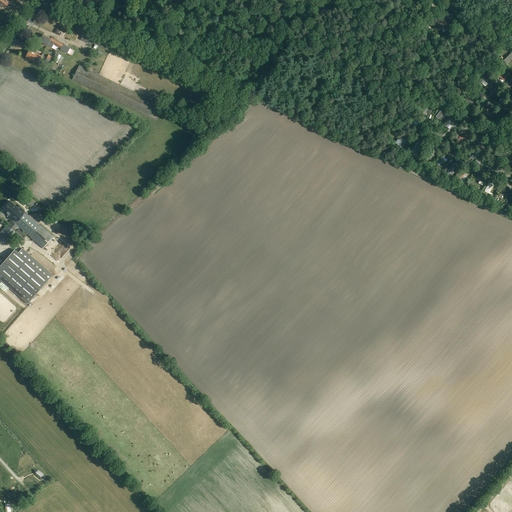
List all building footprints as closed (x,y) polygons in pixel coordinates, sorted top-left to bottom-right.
[(0,0),(0,5),(1,6),(2,6),(5,9),(10,3),(5,0),(0,0)] [(109,51),(114,41),(86,28),(83,36),(92,40),(91,42),(109,51)] [(40,41),(47,45),(51,47),(53,44),(61,49),(60,50),(67,53),(70,48),(63,44),(64,44),(51,37),(51,38),(49,37),(48,38),(43,35),(40,41)] [(120,55),(124,47),(123,46),(113,42),(112,45),(119,49),(117,53),(120,55)] [(29,50),(26,57),(34,61),(38,63),(40,59),(42,56),(35,52),(35,53),(29,50)] [(149,116),(156,103),(79,66),(72,79),(149,116)] [(503,81),(508,75),(500,69),(496,75),(503,81)] [(419,159),(423,161),(429,153),(426,150),(419,159)] [(454,179),(457,181),(463,172),(460,170),(454,179)] [(11,220),(0,233),(0,239),(5,244),(15,232),(23,239),(27,235),(42,248),(53,236),(19,206),(17,208),(10,202),(3,210),(11,216),(9,218),(11,220)] [(48,208),(50,211),(57,205),(54,203),(48,208)] [(0,279),(1,281),(27,304),(32,299),(49,279),(53,275),(23,248),(19,253),(18,253),(14,250),(0,266),(0,279)]
